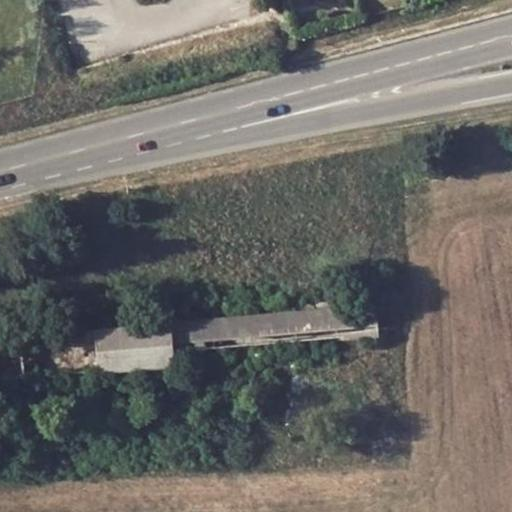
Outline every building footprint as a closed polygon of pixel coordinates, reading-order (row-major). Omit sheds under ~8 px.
[(219,319),(222,348),(375,335),(372,304),(219,319)] [(222,348),(219,319),(167,323),(169,353),(222,348)] [(169,353),(167,323),(23,337),(24,347),(28,376),(170,364),(169,353)] [(0,377),(28,376),(24,347),(0,349),(0,377)] [(170,364),(221,359),(222,348),(169,353),(170,364)]
